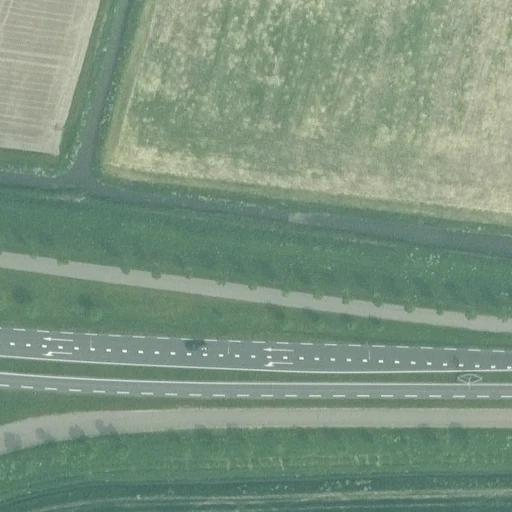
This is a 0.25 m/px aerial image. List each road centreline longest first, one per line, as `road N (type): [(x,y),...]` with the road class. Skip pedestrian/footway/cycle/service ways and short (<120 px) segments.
road 1 (unclassified): [(511,326),(0,257)]
road 2 (unclassified): [(511,419),(173,421),(0,441)]
road 3 (primary): [(511,364),(0,335)]
road 4 (primary): [(0,379),(511,393)]
